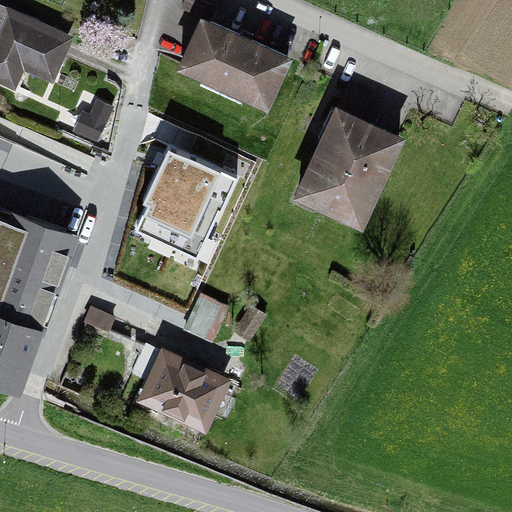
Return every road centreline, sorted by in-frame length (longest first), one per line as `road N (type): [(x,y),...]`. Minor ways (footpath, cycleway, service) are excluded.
road 1 (tertiary): [(0,397),(291,511)]
road 2 (residential): [(275,0),(511,99)]
road 3 (track): [(146,48),(112,193)]
